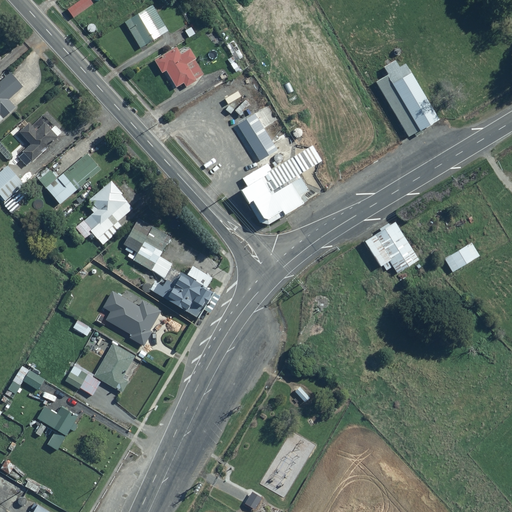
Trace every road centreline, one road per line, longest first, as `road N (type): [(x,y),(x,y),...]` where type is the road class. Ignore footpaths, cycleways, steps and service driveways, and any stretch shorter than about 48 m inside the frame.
road 1 (primary): [(20,0),(272,276)]
road 2 (secondary): [(511,122),(322,236),(272,276)]
road 3 (primary): [(272,276),(219,343),(138,511)]
